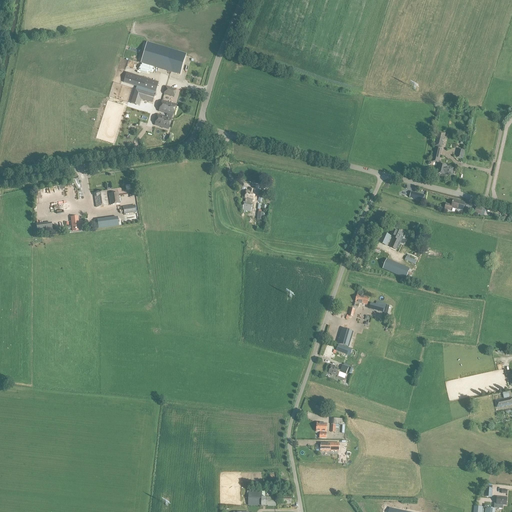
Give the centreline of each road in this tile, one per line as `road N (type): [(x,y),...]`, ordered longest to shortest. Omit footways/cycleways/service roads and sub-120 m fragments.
road 1 (unclassified): [(301,511),(290,428),(383,174)]
road 2 (tertiary): [(0,182),(185,146)]
road 3 (unclassified): [(383,174),(229,136)]
road 4 (tertiary): [(201,116),(242,0)]
